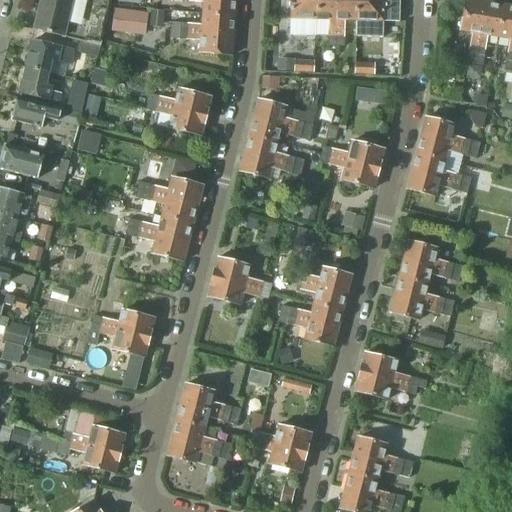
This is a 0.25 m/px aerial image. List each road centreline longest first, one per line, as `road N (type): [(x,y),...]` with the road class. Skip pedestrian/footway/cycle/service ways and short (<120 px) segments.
road 1 (residential): [(307,511),(415,84),(423,0)]
road 2 (residential): [(158,418),(207,237),(253,0)]
road 3 (residential): [(158,418),(0,377)]
road 4 (residential): [(183,511),(151,503),(141,487),(158,418)]
